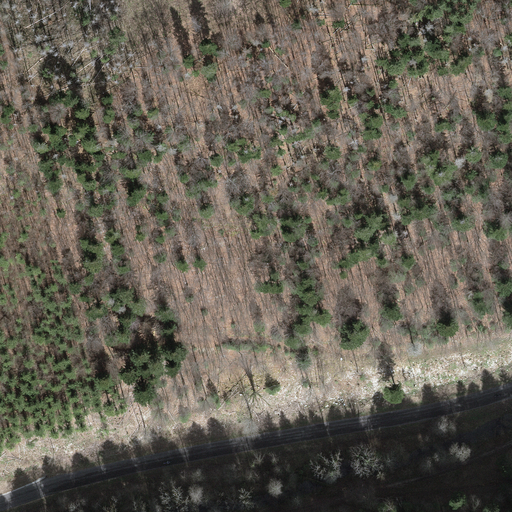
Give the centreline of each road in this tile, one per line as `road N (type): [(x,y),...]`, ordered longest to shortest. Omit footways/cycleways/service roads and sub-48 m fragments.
road 1 (secondary): [(511,388),(304,434),(86,469),(0,502)]
road 2 (track): [(266,511),(511,445)]
road 3 (track): [(353,494),(511,475)]
